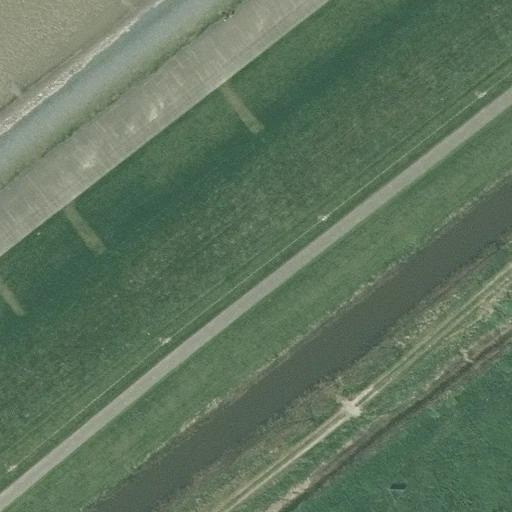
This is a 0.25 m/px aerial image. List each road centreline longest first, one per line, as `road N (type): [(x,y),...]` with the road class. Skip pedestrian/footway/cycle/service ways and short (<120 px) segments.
road 1 (unclassified): [(0,502),(511,96)]
road 2 (track): [(511,270),(218,511)]
